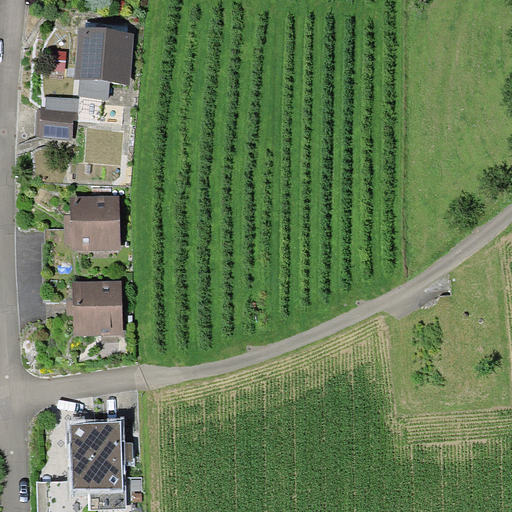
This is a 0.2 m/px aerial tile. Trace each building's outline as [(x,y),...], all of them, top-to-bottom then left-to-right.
[(79,28),(74,79),(80,79),(110,82),(130,84),(135,33),(79,28)] [(66,71),(66,51),(52,51),(52,71),(66,71)] [(110,82),(80,79),(79,96),(108,98),(110,82)] [(37,109),(37,137),(72,140),(73,121),(78,121),(80,99),(47,97),(46,107),(41,107),(41,109),(37,109)] [(72,250),(122,249),(119,196),(71,196),(72,214),(72,244),(72,250)] [(122,280),(73,281),(73,300),(74,315),(74,335),(123,335),(122,280)] [(70,424),(73,488),(88,488),(89,510),(126,509),(126,485),(123,485),(122,461),(122,443),(121,421),(70,424)] [(133,442),(122,443),(122,461),(133,461),(133,442)] [(142,492),(133,493),(134,502),(142,502),(142,492)]
